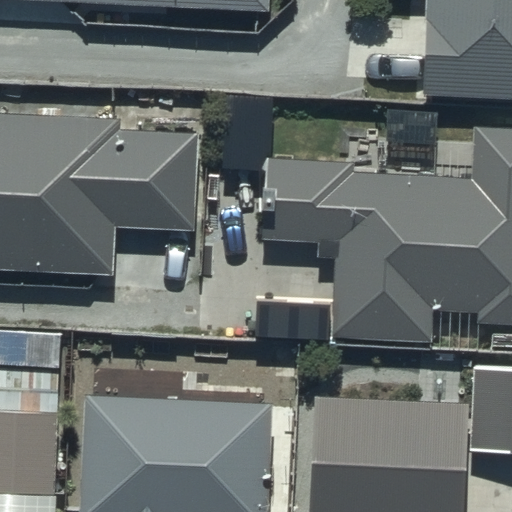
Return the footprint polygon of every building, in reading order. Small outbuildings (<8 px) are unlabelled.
[(268,0),(21,0),(268,12),(268,0)] [(511,0),(426,0),(426,21),(349,19),(347,83),(428,85),(428,91),(511,93),(511,0)] [(120,121),(0,112),(0,269),(114,277),(118,225),(196,230),(202,136),(119,130),(120,121)] [(269,149),(269,156),(266,237),(335,239),(332,332),(437,336),(438,311),(476,313),(476,317),(511,318),(511,126),(471,125),(469,170),(354,166),(355,152),(269,149)] [(60,325),(0,326),(0,361),(60,360),(60,325)] [(511,361),(475,362),(476,447),(511,446),(511,361)] [(59,367),(0,366),(0,488),(57,489),(59,367)] [(270,511),(272,395),(84,392),(82,511),(270,511)] [(464,511),(469,402),(316,394),(311,511),(464,511)]
